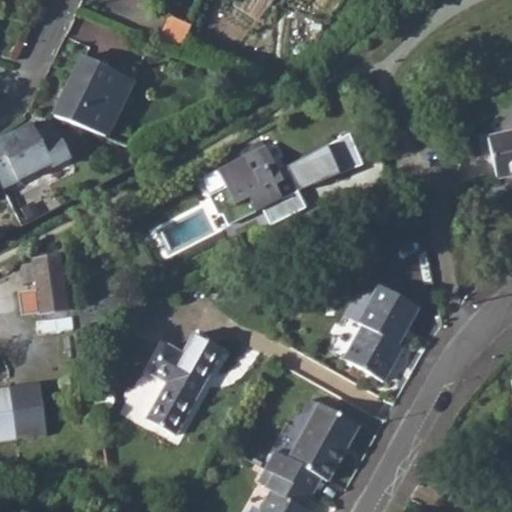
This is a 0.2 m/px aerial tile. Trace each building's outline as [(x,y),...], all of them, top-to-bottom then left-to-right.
[(180,51),(191,26),(173,19),(163,44),(180,51)] [(57,117),(109,137),(135,78),(85,56),(57,117)] [(0,177),(7,191),(56,167),(58,171),(77,161),(63,135),(56,139),(53,133),(43,138),(37,124),(0,142),(0,177)] [(511,136),(491,141),(500,181),(511,178),(511,136)] [(264,143),(212,167),(221,186),(208,193),(224,227),(263,208),(272,227),(306,211),(299,197),(338,179),(326,154),(280,176),(264,143)] [(33,258),(22,260),(26,288),(38,286),(33,258)] [(42,297),(22,301),(25,320),(70,313),(61,261),(36,265),(42,297)] [(382,288),(379,295),(373,304),(359,297),(348,318),(365,327),(347,362),(387,384),(405,350),(402,347),(422,310),(382,288)] [(364,288),(359,297),(373,304),(379,295),(364,288)] [(123,290),(77,308),(80,323),(129,304),(123,290)] [(179,437),(208,385),(202,382),(208,372),(214,375),(226,353),(196,336),(185,356),(170,348),(154,377),(169,385),(149,420),(179,437)] [(208,385),(214,375),(208,372),(202,382),(208,385)] [(42,389),(0,394),(0,438),(49,432),(42,389)] [(277,476),(315,498),(324,482),(330,485),(362,429),(313,402),(282,456),(278,454),(269,472),(277,476)] [(263,511),(308,511),(315,498),(277,476),(268,490),(275,493),(263,511)]
